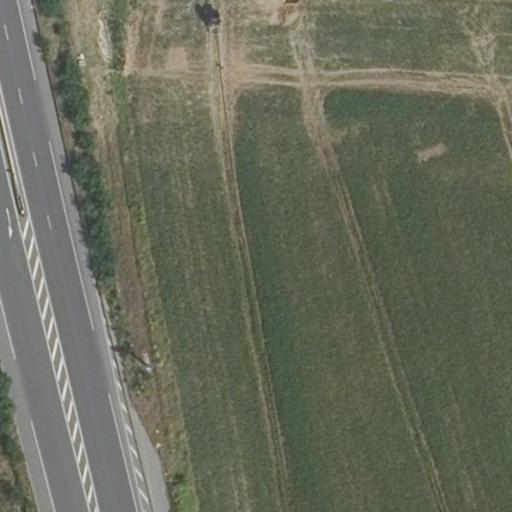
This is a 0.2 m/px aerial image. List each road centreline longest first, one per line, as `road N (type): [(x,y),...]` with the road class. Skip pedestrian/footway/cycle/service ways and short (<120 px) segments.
road 1 (primary): [(115,511),(0,3)]
road 2 (primary): [(0,216),(73,511)]
